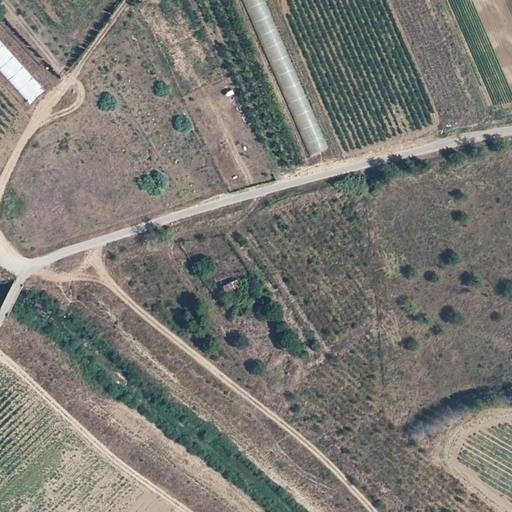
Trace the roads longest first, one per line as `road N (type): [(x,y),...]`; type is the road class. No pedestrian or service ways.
road 1 (unclassified): [(511,137),(52,256)]
road 2 (track): [(37,265),(320,511)]
road 3 (track): [(0,326),(244,511)]
